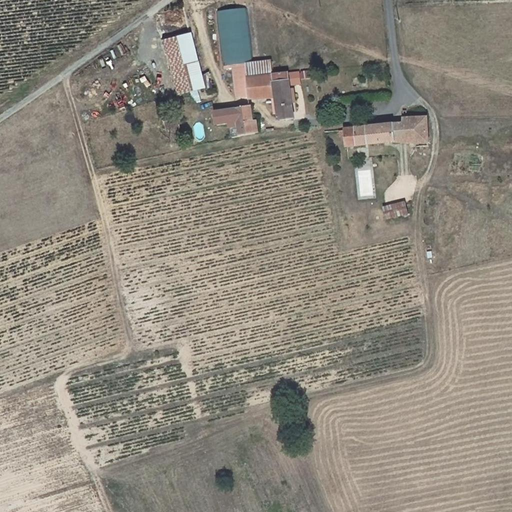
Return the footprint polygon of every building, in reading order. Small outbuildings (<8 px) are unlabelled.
[(231,71),(235,101),(249,98),(246,82),(247,82),(247,80),(272,76),(270,62),(251,65),(242,11),(212,16),(221,73),(231,71)] [(201,88),(193,62),(180,66),(187,91),(189,91),(201,88)] [(209,73),(201,75),(205,89),(213,87),(209,73)] [(295,118),(287,74),(272,76),(247,80),(247,82),(246,82),(249,98),(249,101),(271,98),(274,114),(279,113),(280,121),(295,118)] [(261,134),(257,120),(253,121),(249,107),(236,111),(238,122),(224,125),(228,141),(261,134)] [(428,144),(426,117),(402,119),(402,124),(344,131),(346,149),(396,143),(428,144)] [(264,119),(257,120),(261,134),(268,132),(264,119)] [(387,209),(391,222),(413,213),(408,201),(387,209)]
